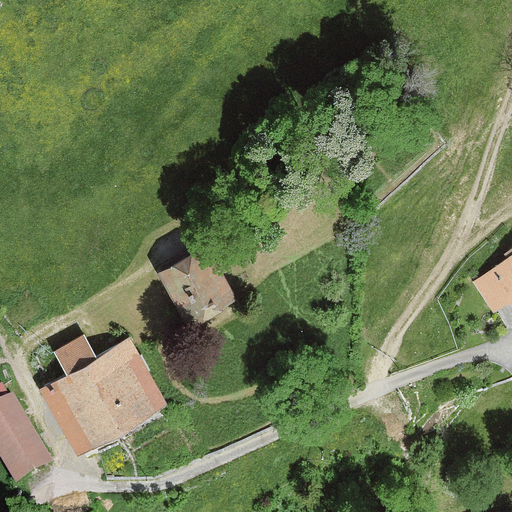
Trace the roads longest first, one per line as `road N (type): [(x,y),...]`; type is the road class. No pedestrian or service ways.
road 1 (unclassified): [(30,511),(75,488),(172,478),(368,392),(511,341)]
road 2 (track): [(75,488),(25,379),(23,353),(181,245)]
road 3 (track): [(368,392),(459,236),(511,94)]
